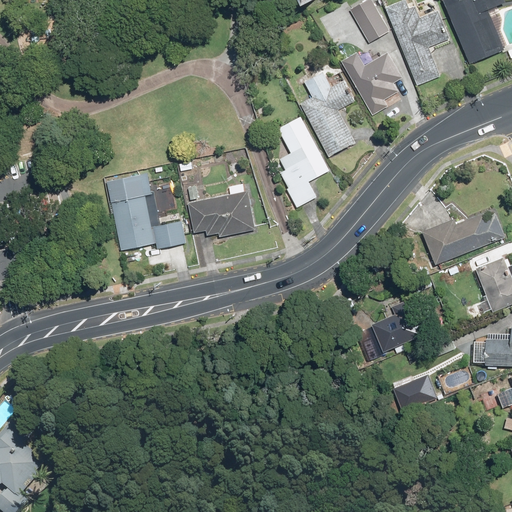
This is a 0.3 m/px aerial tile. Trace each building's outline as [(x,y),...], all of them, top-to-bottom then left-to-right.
[(374,0),(366,0),(351,9),(371,43),(393,30),(374,0)] [(410,0),(408,0),(390,7),(419,82),(443,73),(432,45),(453,37),(442,9),(423,16),(418,3),(413,5),(410,0)] [(458,0),(450,3),(473,62),(507,49),(492,8),(511,1),(511,0),(458,0)] [(361,51),(345,60),(375,114),(392,104),(388,97),(402,89),(397,81),(406,76),(391,50),(368,64),(361,51)] [(315,95),(304,101),(332,154),(359,140),(342,108),(359,99),(348,78),(334,85),(326,70),(307,80),(315,95)] [(332,169),(303,114),(281,126),(294,151),(282,157),(288,169),(281,173),(299,206),(319,195),(311,180),(332,169)] [(151,171),(110,179),(124,248),(158,241),(160,247),(190,241),(185,219),(162,224),(151,171)] [(201,185),(189,187),(191,200),(203,198),(201,185)] [(251,189),(191,201),(198,231),(210,229),(211,234),(222,231),(223,235),(259,228),(251,189)] [(423,229),(436,262),(508,235),(499,211),(490,214),(488,209),(460,220),(458,216),(423,229)] [(506,254),(479,265),(497,308),(511,302),(511,259),(510,256),(508,257),(506,254)] [(430,276),(415,283),(419,291),(433,285),(430,276)] [(398,311),(375,319),(385,345),(425,330),(412,296),(395,302),(398,311)] [(511,335),(492,334),(490,359),(511,361),(511,335)] [(431,372),(398,384),(406,406),(439,394),(431,372)] [(496,388),(483,393),(488,409),(502,405),(496,388)] [(13,416),(0,432),(0,482),(6,487),(0,494),(0,509),(3,511),(18,511),(28,500),(18,492),(45,459),(26,444),(34,433),(13,416)]
